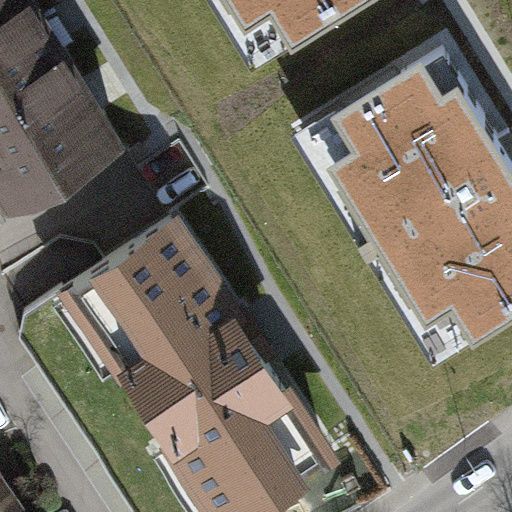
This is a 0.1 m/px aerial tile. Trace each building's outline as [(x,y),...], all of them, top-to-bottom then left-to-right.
[(25,0),(0,0),(0,191),(8,205),(113,141),(25,0)] [(229,0),(244,23),(270,7),(291,41),(359,0),(229,0)] [(423,51),(330,107),(353,145),(329,159),(427,320),(453,305),(474,338),(511,315),(511,161),(460,77),(444,86),(423,51)] [(171,217),(70,282),(219,511),(235,511),(325,455),(171,217)] [(17,511),(0,485),(0,511),(17,511)]
